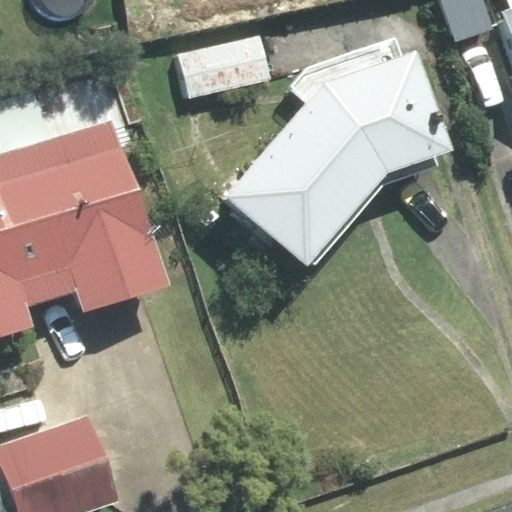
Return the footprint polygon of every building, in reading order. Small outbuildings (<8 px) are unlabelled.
[(511,8),(499,13),(511,51),(511,8)] [(261,38),(175,57),(186,102),(272,83),(261,38)] [(397,53),(315,87),(216,197),(295,268),(374,180),(438,153),(397,53)] [(0,338),(25,331),(19,310),(65,296),(72,318),(158,292),(115,148),(108,122),(0,153),(0,338)] [(85,419),(0,444),(0,511),(101,511),(113,508),(85,419)]
